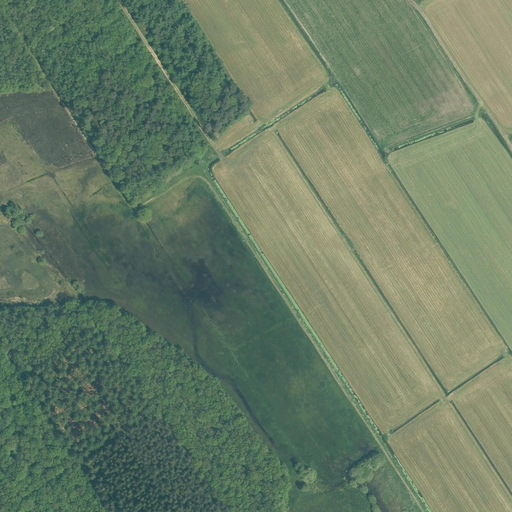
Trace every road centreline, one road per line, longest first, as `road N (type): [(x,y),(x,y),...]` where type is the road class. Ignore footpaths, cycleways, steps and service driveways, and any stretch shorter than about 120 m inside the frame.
road 1 (track): [(224,159),(118,0)]
road 2 (track): [(407,0),(511,149)]
